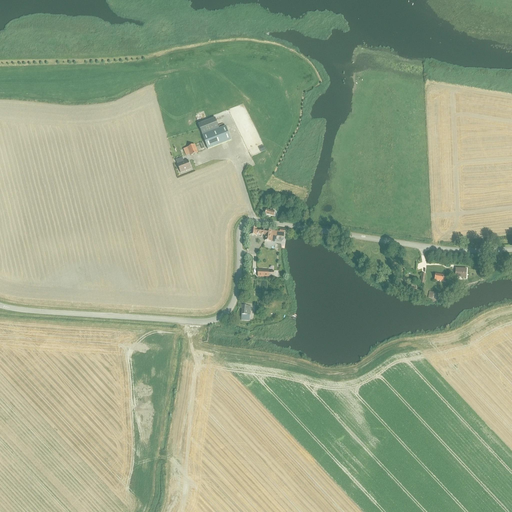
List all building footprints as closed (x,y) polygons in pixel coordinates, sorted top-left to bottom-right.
[(198,125),(202,135),(208,149),(231,140),(226,126),(219,129),(215,118),(198,125)] [(197,153),(194,145),(187,148),(191,156),(197,153)] [(191,169),(188,161),(177,165),(180,173),(191,169)] [(284,237),(285,230),(280,230),(280,232),(271,231),(272,231),(266,230),(260,229),(260,230),(257,229),(250,228),(249,235),(256,236),(256,234),(259,234),(259,235),(265,235),(265,241),(270,241),(271,235),(284,237)] [(466,278),(466,269),(455,268),(455,278),(466,278)] [(445,282),(446,276),(435,274),(434,281),(445,282)] [(242,306),(241,321),(249,321),(251,307),(246,306),(242,306)]
